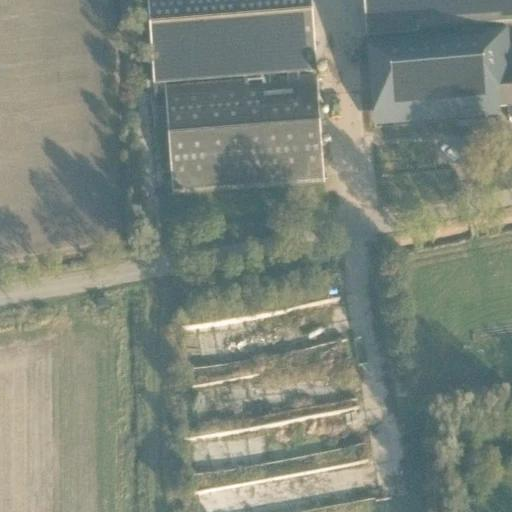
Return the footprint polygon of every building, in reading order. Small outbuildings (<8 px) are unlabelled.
[(325,182),(317,79),(299,80),(299,76),(317,75),(311,0),(147,0),(156,112),(158,112),(162,175),(172,174),(173,193),(325,182)] [(511,0),(363,0),(367,40),(418,36),(418,33),(498,28),(511,26),(511,0)] [(511,72),(509,31),(413,38),(413,41),(367,45),(373,129),(501,119),(500,110),(508,110),(509,118),(509,119),(509,120),(511,122),(511,124),(511,123),(511,72)] [(358,410),(264,431),(272,466),(366,445),(358,410)] [(192,446),(199,475),(258,463),(252,433),(192,446)] [(496,491),(511,490),(510,479),(495,480),(496,491)] [(198,511),(233,511),(233,492),(199,492),(198,511)]
